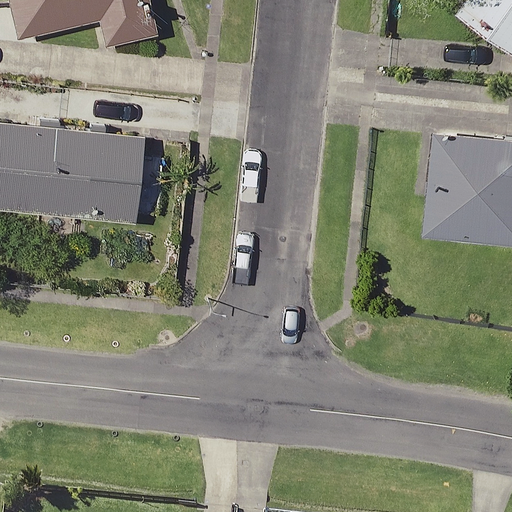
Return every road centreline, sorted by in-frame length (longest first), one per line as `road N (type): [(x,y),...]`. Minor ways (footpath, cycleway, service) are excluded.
road 1 (residential): [(301,0),(263,406)]
road 2 (residential): [(0,378),(263,406)]
road 3 (residential): [(263,406),(511,438)]
